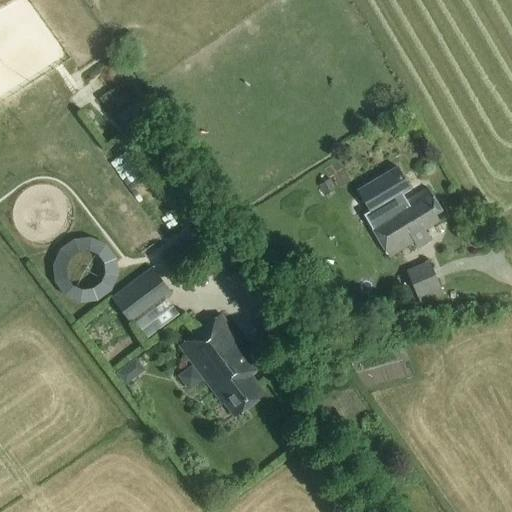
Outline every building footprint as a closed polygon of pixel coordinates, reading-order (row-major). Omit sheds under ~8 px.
[(146,55),(132,34),(118,44),(132,65),(146,55)] [(137,102),(117,117),(125,128),(145,114),(137,102)] [(410,190),(397,168),(357,192),(370,213),(364,217),(390,258),(415,243),(419,250),(432,242),(426,232),(440,223),(436,217),(442,213),(427,189),(406,202),(402,195),(410,190)] [(329,180),(318,186),(324,196),(335,190),(329,180)] [(186,238),(166,253),(175,266),(196,250),(186,238)] [(428,261),(405,271),(416,295),(439,285),(428,261)] [(248,262),(222,282),(238,302),(263,282),(248,262)] [(149,268),(107,299),(127,326),(169,296),(149,268)] [(254,323),(265,338),(287,321),(277,307),(254,323)] [(259,367),(219,314),(177,345),(221,405),(223,403),(233,416),(264,393),(249,374),(259,367)]
